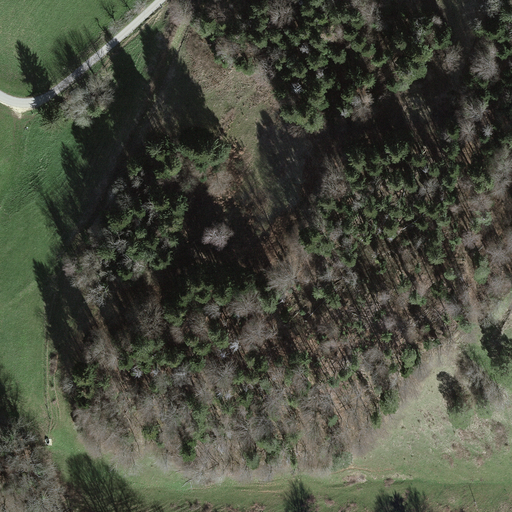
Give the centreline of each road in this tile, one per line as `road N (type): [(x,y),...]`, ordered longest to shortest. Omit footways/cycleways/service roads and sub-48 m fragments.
road 1 (track): [(511,295),(475,341),(461,282),(460,101),(468,43),(494,0)]
road 2 (track): [(97,230),(194,0)]
road 3 (unclassified): [(0,96),(20,103),(46,97),(160,0)]
